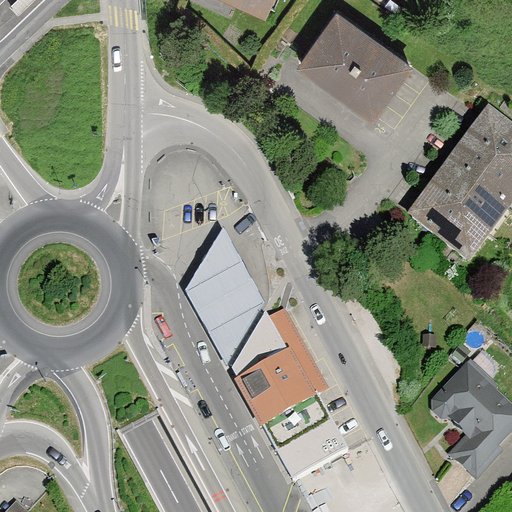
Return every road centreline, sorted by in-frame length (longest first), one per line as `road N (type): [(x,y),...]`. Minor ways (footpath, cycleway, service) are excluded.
road 1 (secondary): [(427,511),(240,159),(191,121),(125,113)]
road 2 (motorway): [(182,511),(0,170)]
road 3 (tertiary): [(274,511),(179,300),(156,277),(124,264)]
road 4 (motorway): [(0,263),(133,511)]
road 5 (motorway): [(225,511),(119,317)]
road 6 (secondary): [(64,353),(95,421),(102,507)]
road 7 (secondary): [(124,264),(125,113)]
road 8 (tertiary): [(0,440),(53,449),(102,507)]
road 9 (unknown): [(389,164),(287,86)]
road 10 (secondary): [(125,113),(112,175),(74,218)]
